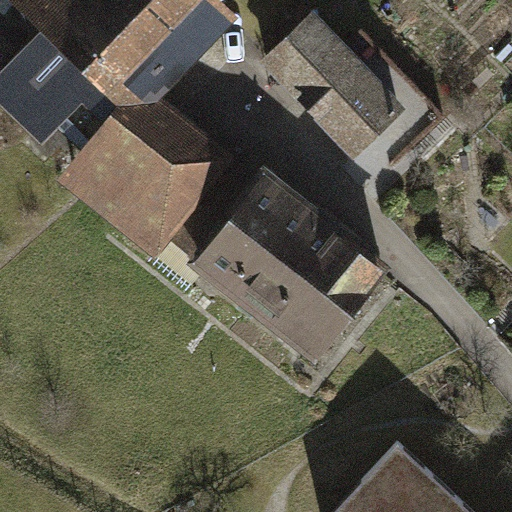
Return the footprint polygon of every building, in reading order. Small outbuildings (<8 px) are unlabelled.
[(30,85),(86,139),(129,95),(215,5),(210,0),(27,0),(52,23),(0,77),(0,97),(9,106),(30,85)] [(401,108),(312,16),(267,59),(355,151),(401,108)] [(217,166),(129,95),(86,139),(90,143),(73,164),(129,209),(162,166),(196,193),(217,166)] [(384,268),(232,148),(217,166),(196,193),(166,231),(170,233),(248,294),(240,303),(253,313),(259,304),(319,350),(384,268)] [(196,193),(162,166),(129,209),(121,219),(157,249),(170,233),(166,231),(196,193)] [(476,511),(398,440),(331,511),(476,511)]
